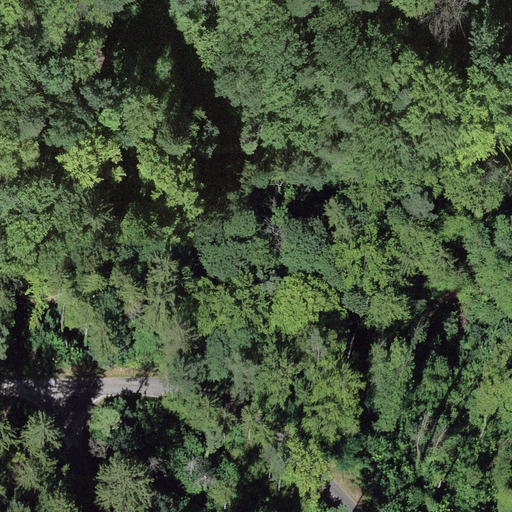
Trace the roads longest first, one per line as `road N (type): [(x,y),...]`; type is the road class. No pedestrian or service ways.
road 1 (track): [(0,390),(129,390),(216,402),(286,440),(358,511)]
road 2 (track): [(277,511),(261,488),(195,433),(108,390)]
road 3 (track): [(105,511),(66,422),(69,389)]
